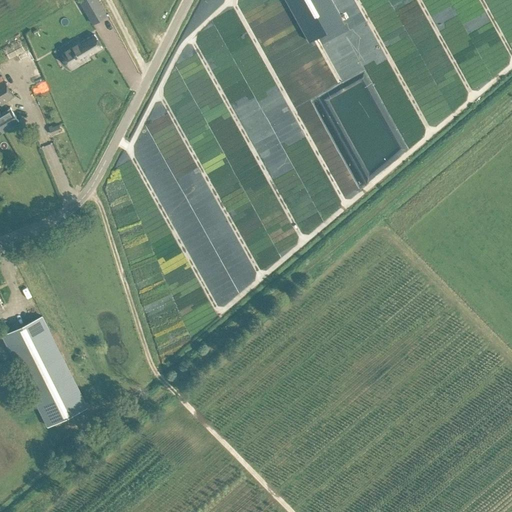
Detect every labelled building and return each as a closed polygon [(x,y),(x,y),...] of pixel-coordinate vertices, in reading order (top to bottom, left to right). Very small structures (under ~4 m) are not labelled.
[(85,0),(91,10),(86,12),(93,23),(107,15),(97,0),(85,0)] [(341,0),(298,0),(308,21),(344,5),(341,0)] [(81,45),(63,55),(71,68),(90,57),(89,55),(102,47),(94,34),(83,40),(80,42),(79,42),(80,43),(81,45)] [(0,83),(0,129),(2,128),(3,130),(19,120),(10,107),(4,111),(0,104),(0,102),(14,95),(5,80),(0,83)] [(3,334),(48,425),(87,406),(43,315),(3,334)]
